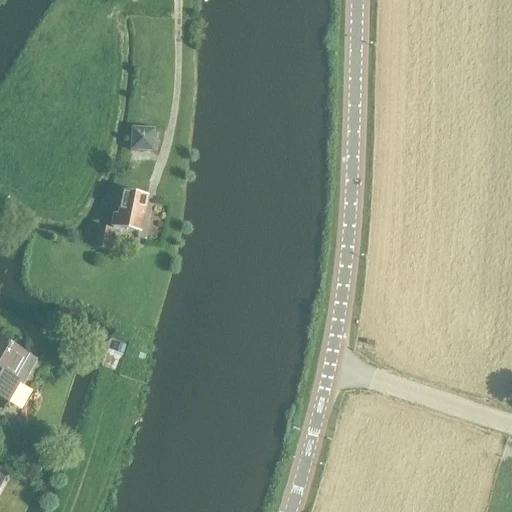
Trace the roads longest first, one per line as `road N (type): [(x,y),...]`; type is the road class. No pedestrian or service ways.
road 1 (tertiary): [(289,511),(329,366),(350,237),(356,0)]
road 2 (track): [(329,366),(511,425)]
